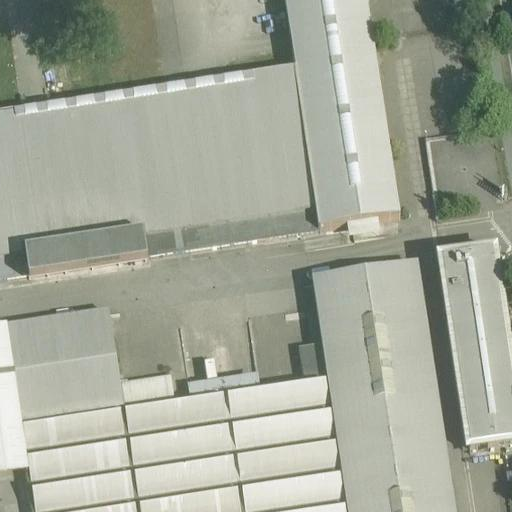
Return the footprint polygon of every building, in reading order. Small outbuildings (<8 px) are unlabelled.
[(366,0),(284,0),(321,233),(400,221),(366,0)] [(296,75),(0,120),(0,283),(320,234),(296,75)] [(511,377),(495,259),(442,267),(470,455),(511,448),(511,377)] [(453,511),(417,268),(314,284),(324,348),(347,511),(453,511)] [(347,511),(324,348),(300,351),(305,385),(174,405),(171,380),(120,388),(109,315),(5,331),(27,477),(31,511),(347,511)] [(5,331),(0,331),(0,480),(27,477),(5,331)]
